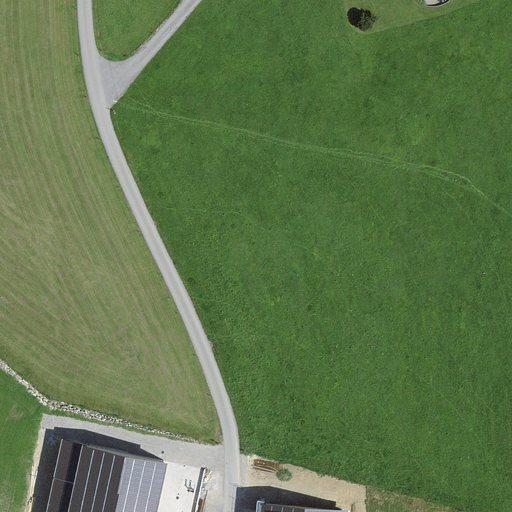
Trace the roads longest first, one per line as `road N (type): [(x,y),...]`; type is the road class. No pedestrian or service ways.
road 1 (track): [(233,511),(236,432),(99,96)]
road 2 (track): [(197,0),(146,63),(99,96)]
